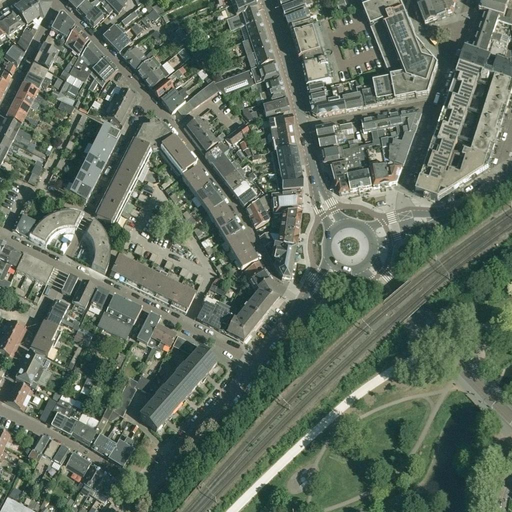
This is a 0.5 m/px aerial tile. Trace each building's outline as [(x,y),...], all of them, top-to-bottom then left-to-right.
[(26,26),(37,17),(43,20),(49,9),(48,5),(41,0),(29,0),(14,11),(26,26)] [(71,0),(67,4),(75,12),(86,2),(87,0),(71,0)] [(75,12),(83,19),(83,20),(94,9),(100,4),(103,0),(102,0),(96,0),(90,6),(86,2),(75,12)] [(118,16),(125,9),(126,9),(124,7),(126,4),(127,1),(125,0),(102,0),(103,0),(106,4),(110,8),(118,16)] [(217,14),(225,11),(252,0),(251,0),(225,0),(217,3),(218,7),(215,8),(217,14)] [(229,22),(241,16),(255,10),(252,0),(225,11),(229,22)] [(282,0),(279,1),(282,11),(310,0),(311,0),(282,0)] [(282,11),(286,20),(307,12),(306,9),(313,6),(311,0),(310,0),(282,11)] [(344,0),(338,0),(336,1),(340,13),(348,10),(344,0)] [(387,0),(363,10),(365,15),(389,75),(390,75),(430,87),(436,68),(416,44),(398,0),(387,0)] [(414,0),(425,27),(437,22),(428,0),(414,0)] [(454,13),(457,0),(428,0),(437,22),(446,18),(451,16),(454,13)] [(500,0),(482,0),(479,13),(511,23),(511,3),(500,0)] [(106,12),(109,15),(113,12),(118,16),(110,8),(106,12)] [(93,29),(103,19),(94,10),(94,9),(83,20),(93,29)] [(241,16),(245,29),(260,22),(255,10),(241,16)] [(12,12),(2,19),(13,33),(14,34),(24,27),(12,12)] [(154,23),(159,19),(153,12),(148,17),(152,22),(153,21),(154,23)] [(286,20),(290,33),(307,27),(313,25),(318,23),(316,17),(311,19),(308,12),(307,13),(307,12),(286,20)] [(507,47),(511,36),(511,33),(511,23),(479,13),(472,32),(498,44),(507,47)] [(137,18),(134,14),(130,16),(121,23),(124,27),(132,21),(136,26),(141,23),(137,18)] [(50,31),(58,36),(67,20),(63,16),(59,16),(50,31)] [(2,19),(0,20),(0,31),(5,36),(8,38),(14,34),(13,33),(2,19)] [(63,45),(66,40),(74,27),(67,20),(58,36),(62,38),(60,44),(63,45)] [(264,36),(260,22),(245,29),(240,30),(244,43),(249,41),(264,36)] [(177,23),(170,25),(172,32),(179,29),(177,23)] [(300,62),(302,61),(304,65),(324,60),(313,25),(307,27),(290,33),(292,39),(300,62)] [(26,28),(21,38),(29,45),(33,38),(29,33),(26,28)] [(64,47),(71,51),(72,50),(81,35),(75,28),(64,47)] [(113,29),(103,39),(102,39),(111,48),(121,37),(113,29)] [(170,32),(164,37),(170,44),(176,39),(170,32)] [(179,42),(180,42),(185,39),(181,32),(175,34),(179,42)] [(507,47),(498,44),(472,32),(466,51),(502,64),(504,57),(506,58),(505,61),(511,62),(509,52),(506,51),(507,47)] [(72,52),(78,58),(79,58),(80,57),(88,43),(81,35),(72,50),(71,51),(72,52)] [(265,38),(264,36),(249,41),(244,43),(241,44),(246,57),(248,56),(253,54),(253,55),(269,49),(265,38)] [(119,56),(129,45),(121,37),(111,48),(119,56)] [(26,53),(29,45),(21,38),(17,45),(26,53)] [(48,38),(44,44),(52,48),(54,44),(54,45),(56,42),(48,38)] [(177,51),(178,51),(183,47),(177,39),(171,44),(177,51)] [(197,41),(199,47),(206,44),(204,39),(197,41)] [(186,41),(182,43),(188,52),(192,49),(186,41)] [(89,44),(88,43),(80,57),(79,58),(78,58),(77,60),(74,67),(70,74),(65,83),(61,91),(59,94),(56,100),(68,107),(72,108),(74,105),(75,103),(64,98),(66,94),(74,99),(83,84),(85,85),(92,71),(104,60),(89,44)] [(58,54),(43,46),(38,55),(53,63),(55,64),(57,60),(55,59),(58,54)] [(16,70),(16,71),(24,56),(13,48),(3,61),(16,70)] [(122,59),(135,71),(146,60),(134,48),(122,59)] [(206,52),(209,58),(217,54),(214,48),(206,52)] [(274,63),(269,49),(253,55),(253,54),(248,56),(246,57),(251,72),(258,69),(274,63)] [(511,66),(511,67),(509,67),(502,64),(466,51),(460,68),(496,81),(496,80),(511,85),(511,66)] [(153,58),(156,55),(152,52),(145,58),(149,62),(153,58)] [(33,65),(48,72),(53,75),(55,71),(51,68),(53,63),(38,55),(33,65)] [(185,64),(191,59),(187,55),(181,60),(185,64)] [(74,58),(69,64),(74,67),(77,60),(74,58)] [(136,73),(143,82),(154,73),(161,68),(153,58),(149,62),(136,73)] [(111,66),(104,60),(92,71),(85,85),(90,88),(88,91),(91,93),(99,78),(111,66)] [(327,64),(325,64),(324,60),(304,65),(305,69),(302,69),(307,91),(326,86),(332,85),(327,64)] [(12,77),(16,70),(3,61),(1,63),(4,65),(2,70),(12,77)] [(219,92),(223,98),(233,93),(233,94),(241,91),(239,87),(253,82),(255,87),(256,86),(279,79),(274,63),(258,69),(251,72),(223,83),(214,87),(212,84),(211,85),(211,84),(207,88),(187,104),(193,111),(219,92)] [(204,66),(205,68),(208,73),(213,70),(209,63),(204,66)] [(69,64),(64,71),(70,74),(74,67),(69,64)] [(47,74),(32,66),(28,76),(48,86),(50,81),(45,79),(47,74)] [(102,90),(104,85),(117,73),(111,66),(99,78),(91,93),(92,93),(97,85),(102,90)] [(143,82),(151,91),(168,77),(161,68),(154,73),(143,82)] [(434,143),(416,195),(439,203),(489,170),(511,96),(511,85),(496,80),(496,81),(484,77),(479,75),(476,74),(460,68),(434,143)] [(153,93),(159,100),(173,89),(170,86),(180,77),(185,73),(185,74),(182,69),(181,69),(177,73),(153,93)] [(60,79),(65,82),(65,83),(70,74),(64,71),(60,79)] [(0,73),(0,80),(7,85),(11,79),(1,72),(0,73)] [(390,75),(389,75),(381,76),(386,106),(396,104),(395,103),(390,75)] [(427,97),(430,87),(390,75),(395,103),(427,97)] [(28,76),(23,85),(38,92),(40,87),(46,90),(48,86),(28,76)] [(372,78),(374,91),(377,108),(386,106),(381,76),(372,78)] [(211,84),(206,78),(201,81),(207,88),(211,84)] [(259,96),(254,98),(259,96),(282,89),(279,79),(256,86),(259,96)] [(63,83),(57,80),(53,88),(58,91),(63,83)] [(356,86),(357,89),(356,89),(358,94),(353,95),(356,112),(366,110),(362,93),(361,88),(360,81),(351,84),(352,87),(356,86)] [(36,96),(38,92),(23,85),(18,94),(46,108),(48,104),(42,101),(43,100),(36,96)] [(307,91),(309,101),(331,96),(331,95),(332,95),(330,90),(327,90),(326,86),(307,91)] [(184,89),(182,91),(176,96),(173,92),(160,102),(166,110),(185,95),(184,93),(186,91),(184,89)] [(257,107),(259,107),(263,105),(269,104),(285,100),(285,99),(284,100),(282,89),(259,96),(254,98),(257,107)] [(53,91),(50,98),(56,100),(59,94),(53,91)] [(374,91),(362,93),(366,110),(377,108),(374,91)] [(115,95),(113,100),(132,109),(137,99),(121,92),(119,97),(115,95)] [(340,103),(339,98),(338,95),(338,92),(332,94),(334,103),(334,105),(311,110),(313,117),(317,120),(346,114),(345,106),(341,107),(340,103)] [(29,110),(29,109),(36,113),(38,109),(44,112),(46,108),(18,94),(14,102),(29,110)] [(166,110),(172,116),(184,105),(182,102),(187,97),(185,95),(166,110)] [(353,95),(339,98),(340,103),(341,107),(345,106),(346,114),(356,112),(353,95)] [(309,101),(311,110),(334,105),(334,103),(333,104),(331,96),(309,101)] [(114,106),(112,111),(127,118),(132,109),(113,100),(111,104),(114,106)] [(261,106),(264,119),(265,120),(288,113),(285,100),(269,104),(263,105),(259,107),(261,106)] [(14,102),(10,111),(37,124),(39,120),(34,118),(36,113),(29,109),(29,110),(14,102)] [(235,106),(239,112),(243,111),(241,103),(235,106)] [(63,104),(59,110),(71,116),(74,110),(63,104)] [(21,126),(24,121),(28,122),(29,125),(35,128),(37,124),(10,111),(6,119),(21,126)] [(103,119),(122,128),(127,118),(112,111),(109,116),(106,114),(103,119)] [(248,122),(254,121),(246,111),(242,112),(243,116),(248,122)] [(419,112),(411,113),(412,119),(409,120),(409,122),(406,123),(406,128),(403,129),(402,129),(404,137),(414,135),(422,114),(419,112)] [(411,113),(400,115),(403,129),(406,128),(406,123),(409,122),(409,120),(412,119),(411,113)] [(400,115),(387,118),(389,129),(396,128),(398,137),(381,141),(404,137),(402,129),(403,129),(400,115)] [(387,118),(374,120),(377,132),(389,129),(387,118)] [(290,119),(268,123),(262,124),(263,135),(270,134),(291,130),(292,129),(290,119)] [(197,120),(184,131),(190,139),(207,126),(204,122),(201,125),(197,120)] [(362,123),(364,134),(371,133),(373,142),(379,141),(377,132),(374,120),(362,123)] [(20,128),(5,121),(1,129),(18,137),(30,142),(32,138),(18,131),(20,128)] [(152,153),(157,152),(172,139),(162,125),(155,126),(155,123),(149,123),(149,126),(143,127),(134,144),(152,153)] [(190,139),(196,147),(210,137),(207,132),(210,130),(207,126),(190,139)] [(341,133),(345,132),(344,126),(319,131),(317,135),(318,141),(342,137),(341,133)] [(104,127),(99,137),(115,145),(120,136),(104,127)] [(233,150),(236,147),(237,147),(235,145),(243,140),(244,141),(250,137),(244,127),(226,139),(233,150)] [(1,129),(0,130),(0,138),(12,144),(13,141),(28,148),(30,142),(18,137),(1,129)] [(270,134),(271,139),(261,142),(261,143),(254,145),(254,147),(262,145),(262,146),(272,144),(293,139),(291,130),(270,134)] [(381,141),(381,142),(382,145),(383,150),(387,149),(388,147),(399,150),(400,150),(408,152),(414,135),(404,137),(381,141)] [(99,137),(94,147),(110,155),(115,145),(99,137)] [(203,156),(220,143),(217,139),(214,141),(210,137),(196,147),(203,156)] [(322,150),(323,152),(336,150),(336,148),(337,147),(336,143),(343,141),(342,137),(318,141),(320,150),(322,150)] [(0,148),(8,153),(12,144),(0,138),(0,148)] [(183,152),(172,139),(157,152),(167,165),(183,152)] [(270,154),(295,150),(293,139),(272,144),(273,149),(267,150),(267,155),(270,154)] [(243,152),(249,150),(246,142),(240,145),(243,153),(243,152)] [(134,144),(127,158),(145,167),(152,153),(134,144)] [(380,189),(385,188),(390,187),(388,176),(387,176),(386,172),(388,172),(387,169),(386,169),(386,167),(385,163),(383,150),(382,145),(377,146),(378,151),(367,153),(374,190),(380,189)] [(220,146),(205,158),(211,167),(228,154),(224,149),(223,150),(220,146)] [(358,146),(350,147),(350,150),(343,152),(345,163),(351,195),(359,193),(364,193),(364,192),(374,190),(367,153),(366,149),(359,150),(358,146)] [(94,147),(89,156),(105,165),(110,155),(94,147)] [(389,163),(403,167),(408,152),(400,150),(399,150),(388,147),(387,149),(383,150),(385,163),(389,163)] [(12,155),(8,153),(0,148),(0,159),(3,162),(6,156),(11,158),(12,155)] [(323,152),(321,153),(324,167),(330,166),(331,167),(343,165),(342,163),(345,163),(343,152),(342,149),(336,150),(323,152)] [(251,150),(243,152),(248,159),(253,157),(251,150)] [(270,154),(272,165),(297,160),(295,150),(270,154)] [(194,166),(183,152),(167,165),(178,178),(194,166)] [(228,154),(211,167),(218,175),(233,163),(230,160),(232,158),(228,154)] [(89,156),(84,166),(101,175),(105,165),(89,156)] [(127,158),(119,173),(137,182),(145,167),(127,158)] [(272,165),(274,175),(299,170),(297,160),(272,165)] [(218,175),(224,184),(241,171),(237,166),(236,167),(233,163),(218,175)] [(351,195),(345,163),(342,163),(343,165),(331,167),(336,190),(338,190),(340,197),(351,195)] [(31,170),(38,174),(40,175),(42,171),(40,170),(40,169),(34,166),(31,170)] [(84,166),(79,176),(96,184),(101,175),(84,166)] [(390,166),(386,167),(386,169),(387,169),(388,172),(386,172),(387,176),(388,176),(390,187),(397,186),(402,170),(394,168),(391,168),(390,166)] [(197,169),(182,180),(188,189),(203,178),(197,169)] [(274,175),(276,183),(301,181),(299,170),(274,175)] [(224,184),(230,192),(246,180),(243,177),(245,176),(241,171),(224,184)] [(119,173),(112,188),(130,197),(137,182),(119,173)] [(79,176),(74,186),(91,194),(96,184),(79,176)] [(188,189),(195,198),(210,187),(203,178),(188,189)] [(163,190),(172,183),(170,180),(161,187),(163,190)] [(230,192),(237,200),(254,187),(250,183),(249,184),(246,180),(230,192)] [(276,193),(302,191),(301,181),(276,183),(278,193),(276,193)] [(69,196),(86,204),(91,194),(74,186),(69,196)] [(195,198),(201,207),(216,196),(210,187),(195,198)] [(237,200),(243,209),(255,200),(258,198),(260,195),(254,187),(237,200)] [(112,188),(104,203),(122,212),(130,197),(112,188)] [(271,197),(273,217),(299,214),(302,194),(271,197)] [(207,215),(208,216),(223,205),(216,196),(201,207),(207,215)] [(258,203),(245,212),(250,221),(266,213),(266,212),(269,211),(265,203),(263,198),(258,203)] [(115,228),(122,212),(104,203),(96,219),(115,228)] [(208,216),(213,225),(229,215),(223,205),(208,216)] [(27,240),(28,238),(35,224),(22,218),(26,210),(23,208),(19,217),(11,233),(27,240)] [(250,221),(255,230),(268,223),(267,221),(270,220),(266,213),(250,221)] [(281,222),(281,224),(298,227),(299,214),(273,217),(273,220),(281,222)] [(213,225),(219,234),(234,224),(229,215),(213,225)] [(71,231),(73,231),(80,217),(75,216),(71,216),(65,216),(59,217),(53,218),(49,220),(44,223),(38,229),(35,232),(33,235),(31,239),(45,246),(47,241),(50,239),(51,237),(53,236),(55,234),(57,233),(60,232),(61,232),(64,231),(67,231),(71,231)] [(95,226),(93,224),(86,237),(88,239),(89,241),(90,243),(91,246),(92,248),(93,250),(94,253),(94,255),(94,258),(94,260),(94,262),(93,265),(91,269),(104,276),(107,271),(108,266),(109,262),(109,259),(109,255),(109,251),(108,245),(107,241),(105,238),(103,234),(100,230),(97,227),(95,226)] [(219,234),(224,243),(240,234),(234,224),(219,234)] [(281,226),(271,224),(271,229),(280,230),(279,234),(297,237),(298,227),(281,224),(281,226)] [(224,243),(230,253),(246,243),(240,234),(224,243)] [(273,243),(268,234),(259,239),(258,239),(264,249),(273,243)] [(277,248),(274,247),(274,248),(281,249),(295,250),(297,237),(279,234),(277,248)] [(201,244),(206,254),(211,251),(213,249),(208,240),(201,244)] [(230,253),(236,262),(251,252),(246,243),(230,253)] [(14,251),(5,247),(0,256),(0,272),(3,274),(14,251)] [(295,250),(281,249),(274,248),(274,247),(273,247),(271,258),(274,258),(273,263),(279,264),(278,274),(281,281),(289,282),(295,250)] [(22,255),(14,251),(3,274),(0,279),(0,281),(2,283),(3,281),(4,281),(11,267),(15,270),(22,255)] [(241,271),(257,262),(251,252),(236,262),(241,271)] [(24,256),(15,273),(26,278),(34,261),(24,256)] [(109,278),(124,286),(133,267),(118,260),(109,278)] [(26,278),(35,283),(44,265),(34,261),(26,278)] [(243,273),(248,281),(263,272),(258,264),(243,273)] [(46,287),(49,280),(54,270),(44,265),(35,283),(46,287)] [(124,286),(140,293),(148,275),(133,267),(124,286)] [(268,281),(263,272),(248,281),(247,283),(250,288),(240,295),(246,299),(254,293),(253,293),(257,291),(268,283),(269,282),(269,281),(268,281)] [(181,273),(179,276),(176,281),(181,283),(185,275),(181,273)] [(73,274),(64,289),(71,293),(80,278),(73,274)] [(140,293),(155,301),(164,283),(148,275),(140,293)] [(221,288),(225,283),(218,279),(213,284),(221,288)] [(80,294),(79,295),(90,300),(95,289),(82,283),(77,293),(80,294)] [(155,301),(170,308),(179,290),(164,283),(155,301)] [(260,322),(268,312),(278,300),(268,283),(257,291),(259,295),(250,306),(248,305),(246,308),(248,309),(246,311),(260,322)] [(225,292),(217,289),(215,294),(222,297),(225,292)] [(185,316),(194,298),(179,290),(170,308),(185,316)] [(101,311),(108,296),(97,291),(91,304),(96,306),(95,308),(101,311)] [(74,306),(85,311),(90,300),(79,295),(74,306)] [(104,313),(97,328),(127,342),(133,327),(141,312),(113,298),(106,314),(104,313)] [(68,309),(54,303),(49,314),(66,322),(68,318),(64,317),(68,309)] [(233,320),(225,336),(242,344),(260,322),(246,311),(239,305),(237,310),(236,310),(233,320)] [(197,322),(207,327),(215,310),(205,306),(197,322)] [(207,327),(225,336),(233,320),(236,310),(231,308),(229,312),(225,310),(224,313),(216,309),(215,310),(207,327)] [(315,317),(319,320),(325,314),(321,310),(315,317)] [(61,334),(58,332),(57,332),(60,324),(64,326),(66,322),(49,314),(43,326),(61,335),(61,334)] [(147,314),(135,341),(146,347),(150,340),(156,327),(160,321),(147,314)] [(9,329),(6,334),(21,341),(26,332),(7,322),(5,327),(9,329)] [(30,351),(47,359),(53,348),(54,349),(61,335),(43,326),(30,351)] [(154,356),(156,351),(166,332),(156,327),(150,340),(146,347),(152,350),(146,361),(149,363),(150,361),(153,356),(154,356)] [(308,333),(304,329),(298,335),(301,339),(308,333)] [(169,350),(175,337),(166,332),(156,351),(160,353),(163,347),(169,350)] [(0,336),(0,342),(17,351),(21,341),(6,334),(4,338),(0,336)] [(73,341),(84,347),(87,341),(76,336),(73,341)] [(178,351),(183,341),(178,338),(172,348),(178,351)] [(183,354),(189,343),(183,341),(178,351),(183,354)] [(0,354),(12,360),(17,351),(0,342),(0,354)] [(189,343),(183,354),(189,356),(194,346),(189,343)] [(196,388),(208,375),(216,365),(200,351),(180,374),(196,388)] [(50,364),(30,353),(25,363),(39,370),(40,369),(45,372),(46,372),(50,364)] [(25,363),(19,374),(27,378),(33,380),(32,383),(38,386),(45,389),(51,375),(46,372),(45,372),(40,369),(39,370),(25,363)] [(84,365),(78,363),(73,374),(77,375),(80,369),(82,370),(84,365)] [(112,370),(104,367),(102,372),(110,376),(112,370)] [(98,380),(101,375),(92,370),(89,376),(86,381),(83,389),(90,392),(96,379),(98,380)] [(72,375),(68,373),(64,382),(68,384),(72,376),(72,375)] [(35,391),(38,386),(32,383),(33,380),(27,378),(19,374),(15,381),(24,386),(24,385),(35,391)] [(176,410),(188,397),(196,388),(180,374),(160,396),(176,410)] [(145,394),(151,383),(140,378),(137,384),(135,388),(135,389),(145,394)] [(137,384),(129,380),(126,386),(134,390),(135,389),(135,388),(137,384)] [(14,384),(9,394),(24,402),(27,397),(30,398),(33,394),(14,384)] [(58,393),(62,395),(66,387),(62,385),(58,393)] [(134,390),(126,386),(123,391),(134,397),(136,391),(134,390)] [(123,391),(120,396),(131,402),(134,397),(123,391)] [(4,404),(23,413),(25,409),(22,407),(24,402),(9,394),(4,404)] [(55,394),(52,400),(52,401),(57,403),(61,397),(55,394)] [(120,396),(118,402),(128,407),(131,402),(120,396)] [(156,433),(168,420),(176,410),(160,396),(140,419),(156,433)] [(49,401),(44,411),(51,414),(56,404),(49,401)] [(118,402),(115,407),(125,413),(128,407),(118,402)] [(51,428),(60,433),(67,419),(73,408),(67,405),(67,406),(64,404),(62,408),(61,407),(58,414),(51,428)] [(112,413),(122,419),(125,413),(115,407),(112,412),(112,413)] [(69,437),(70,438),(77,424),(83,412),(74,408),(73,408),(67,419),(60,433),(69,437)] [(89,448),(92,450),(99,438),(112,413),(112,412),(109,410),(103,420),(102,419),(94,435),(86,429),(78,443),(88,449),(89,448)] [(45,424),(51,414),(44,411),(39,421),(45,424)] [(83,412),(77,424),(70,438),(78,443),(86,429),(84,428),(89,420),(82,416),(83,412)] [(13,440),(0,433),(0,446),(4,448),(5,448),(8,450),(13,440)] [(40,438),(29,457),(35,460),(37,456),(42,458),(49,443),(40,438)] [(99,438),(92,450),(91,450),(100,456),(107,443),(106,442),(99,438)] [(100,456),(108,461),(116,448),(109,444),(112,440),(108,438),(106,442),(107,443),(100,456)] [(108,461),(117,466),(127,449),(126,448),(130,441),(127,439),(122,446),(118,444),(116,448),(108,461)] [(117,466),(122,470),(133,452),(129,450),(133,443),(130,441),(126,448),(127,449),(117,466)] [(44,466),(49,468),(59,448),(49,443),(42,458),(35,471),(39,473),(41,467),(43,468),(44,466)] [(58,473),(70,453),(59,448),(49,468),(58,473)] [(82,480),(91,466),(73,456),(64,469),(82,480)] [(84,487),(82,490),(89,495),(102,474),(93,468),(83,486),(84,487)] [(89,495),(97,500),(98,498),(99,496),(109,479),(102,474),(89,495)] [(107,502),(118,485),(109,479),(99,496),(98,498),(97,500),(105,505),(107,502)] [(46,497),(41,507),(40,509),(42,511),(44,509),(44,508),(51,501),(46,497)] [(8,498),(7,500),(0,511),(16,511),(20,506),(17,504),(17,503),(8,498)] [(68,499),(66,502),(62,508),(67,511),(74,503),(68,499)] [(28,507),(28,508),(31,510),(35,511),(38,511),(40,509),(41,507),(37,505),(37,504),(31,502),(28,507)]
